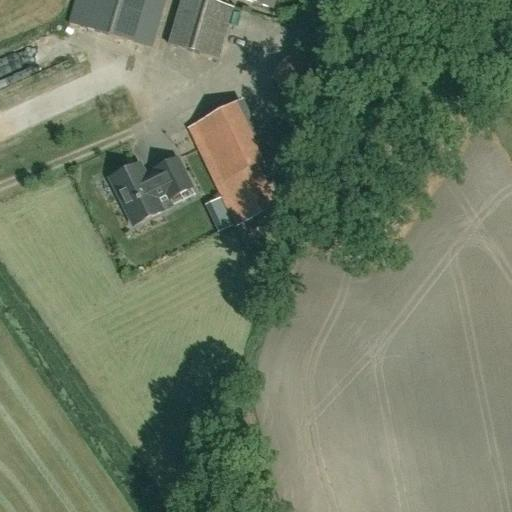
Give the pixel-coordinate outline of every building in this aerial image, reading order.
[(165,0),(76,0),(69,25),(152,49),(165,0)] [(218,61),(233,9),(201,0),(182,0),(169,46),(218,61)] [(230,0),(235,1),(235,0),(238,0),(272,10),(274,0),(230,0)] [(288,58),(270,81),(295,102),(313,75),(288,58)] [(113,98),(130,100),(132,87),(115,84),(113,98)] [(177,122),(224,221),(267,200),(249,162),(256,158),(228,98),(177,122)] [(134,227),(163,213),(156,199),(167,194),(170,200),(191,189),(177,161),(155,172),(156,173),(145,178),(139,166),(111,180),(134,227)]
